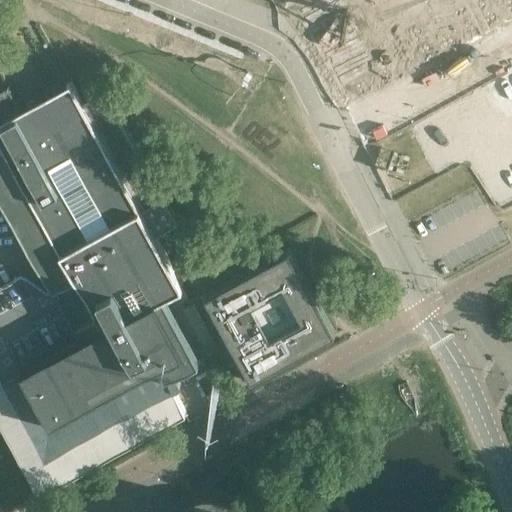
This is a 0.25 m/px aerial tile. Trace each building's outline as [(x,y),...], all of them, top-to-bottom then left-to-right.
[(511,0),(331,0),(294,20),(341,104),(511,9),(511,0)] [(163,296),(181,286),(183,285),(156,236),(178,223),(105,90),(82,102),(71,82),(20,110),(7,87),(0,91),(0,206),(0,207),(4,205),(51,292),(46,295),(21,277),(0,288),(0,424),(38,494),(185,412),(167,378),(199,360),(163,296)] [(205,292),(251,376),(335,330),(289,246),(205,292)] [(230,396),(224,384),(205,394),(211,406),(230,396)] [(237,511),(235,509),(233,507),(231,505),(229,503),(226,501),(223,500),(219,498),(216,498),(213,497),(210,497),(206,497),(201,497),(197,498),(193,500),(189,502),(185,505),(182,508),(179,511),(178,511),(237,511)]
